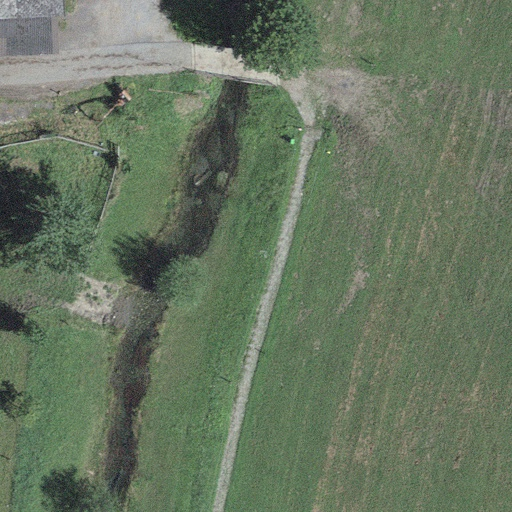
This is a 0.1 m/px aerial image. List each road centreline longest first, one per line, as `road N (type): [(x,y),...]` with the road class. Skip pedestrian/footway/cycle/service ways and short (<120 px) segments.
road 1 (track): [(218,511),(312,141),(312,112),(294,78),(280,71),(191,54)]
road 2 (track): [(0,70),(191,54)]
